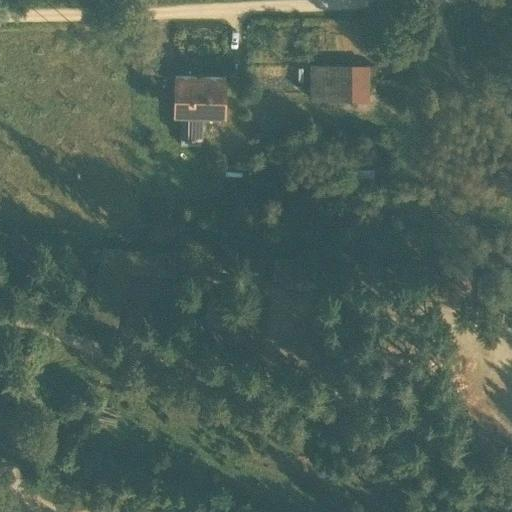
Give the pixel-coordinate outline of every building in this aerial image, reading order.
[(309,95),(367,96),(367,63),(309,62),(309,95)] [(199,109),(222,110),(223,74),(204,74),(194,74),(175,73),(175,77),(174,108),(182,108),(199,109)] [(180,134),(199,135),(199,121),(198,121),(199,109),(182,108),(181,120),(180,120),(180,134)] [(355,178),(374,177),(373,162),(354,163),(355,178)] [(170,292),(174,246),(101,238),(93,315),(126,319),(129,288),(170,292)] [(324,281),(324,253),(267,252),(267,280),(324,281)] [(337,334),(328,350),(346,360),(355,344),(337,334)]
